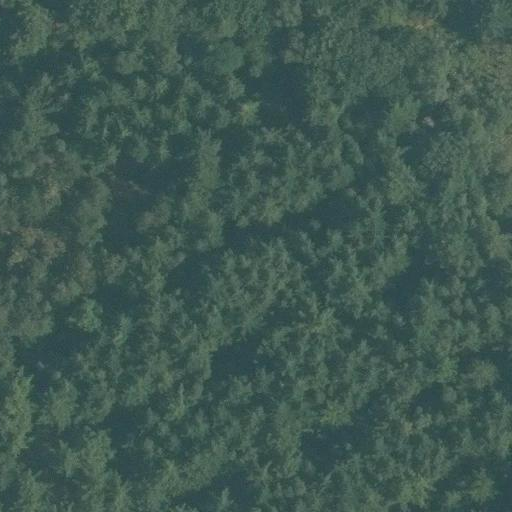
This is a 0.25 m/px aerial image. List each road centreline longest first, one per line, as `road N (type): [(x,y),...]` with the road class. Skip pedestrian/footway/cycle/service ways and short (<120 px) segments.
road 1 (track): [(0,16),(149,44),(204,46),(274,39),(346,15)]
road 2 (track): [(346,15),(511,229)]
